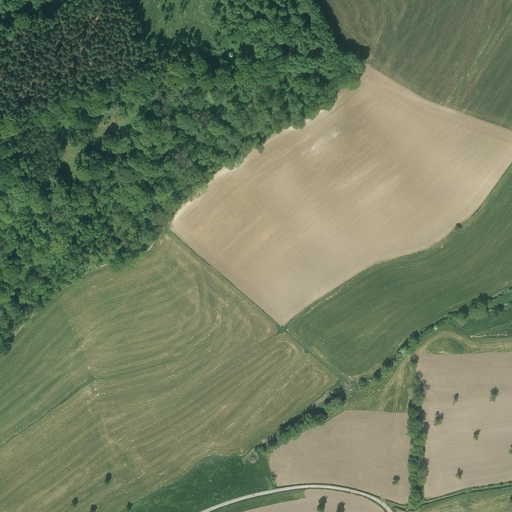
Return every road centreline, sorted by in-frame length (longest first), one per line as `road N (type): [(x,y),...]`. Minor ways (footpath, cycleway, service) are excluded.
road 1 (unclassified): [(390,511),(372,497),(320,486),(270,491),(204,511)]
road 2 (track): [(0,125),(186,67)]
road 3 (track): [(383,503),(413,507),(511,483)]
